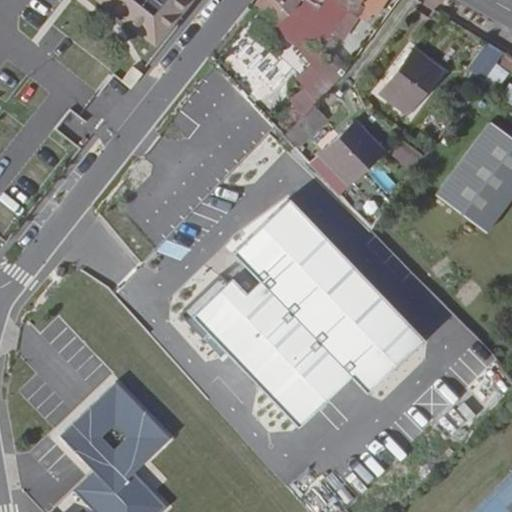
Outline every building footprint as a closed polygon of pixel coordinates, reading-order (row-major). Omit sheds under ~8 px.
[(101,0),(134,26),(138,22),(151,32),(170,8),(168,7),(173,0),(101,0)] [(254,0),(251,4),(271,20),(284,9),(294,17),(301,10),(306,4),(302,0),(341,0),(323,24),(314,20),(305,30),(306,32),(295,44),(313,61),(299,75),(309,84),(296,96),(307,107),(308,106),(337,78),(344,70),(316,42),(331,24),(337,29),(357,7),(366,15),(372,9),(375,12),(385,0),(254,0)] [(301,10),(314,20),(323,24),(341,0),(302,0),(306,4),(301,10)] [(266,106),(288,91),(248,35),(227,50),(266,106)] [(481,37),(465,60),(482,72),(499,48),(481,37)] [(378,87),(407,108),(438,68),(408,46),(378,87)] [(502,98),(511,103),(511,83),(502,98)] [(289,149),(322,119),(308,106),(307,107),(277,136),(289,149)] [(72,135),(80,115),(67,109),(58,129),(72,135)] [(511,134),(490,119),(438,191),(488,228),(511,195),(511,134)] [(0,123),(0,150),(11,149),(10,122),(0,123)] [(376,153),(348,122),(303,164),(333,195),(376,153)] [(410,171),(423,158),(406,140),(393,153),(410,171)] [(415,333),(279,195),(223,250),(235,263),(219,279),(212,272),(176,307),(291,423),(343,372),(359,388),(415,333)] [(168,437),(113,381),(61,435),(92,467),(69,489),(92,511),(157,511),(163,507),(132,472),(168,437)] [(511,511),(511,460),(457,511),(511,511)] [(53,511),(78,511),(72,499),(52,510),(53,511)] [(40,511),(32,503),(25,510),(27,511),(40,511)]
